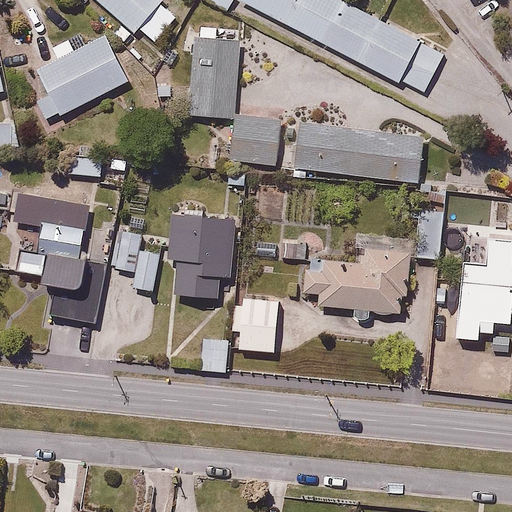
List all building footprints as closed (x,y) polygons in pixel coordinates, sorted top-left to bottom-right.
[(99,0),(136,33),(164,0),(99,0)] [(232,0),(208,0),(228,10),(232,0)] [(244,0),(427,92),(449,48),(352,0),(244,0)] [(241,89),(245,26),(196,23),(191,112),(236,115),(237,102),(254,103),(255,90),(241,89)] [(133,79),(109,33),(81,47),(74,34),(54,44),(61,57),(39,68),(52,92),(38,99),(49,122),(133,79)] [(0,91),(8,89),(0,50),(0,91)] [(284,116),(239,113),(235,161),(281,164),(284,116)] [(22,121),(0,120),(0,143),(22,144),(22,121)] [(431,133),(304,120),(300,167),(426,180),(431,133)] [(106,154),(71,151),(70,171),(105,174),(106,154)] [(21,234),(14,270),(54,278),(48,312),(100,322),(113,252),(82,246),(90,201),(20,188),(14,220),(43,225),(41,237),(21,234)] [(404,232),(365,230),(363,254),(308,251),(306,290),(324,291),(323,303),(354,304),(354,313),(374,314),(375,305),(412,307),(415,253),(443,255),(446,206),(406,204),(404,232)] [(178,291),(222,295),(224,272),(237,273),(242,213),(173,207),(169,257),(181,258),(178,291)] [(147,229),(128,225),(119,266),(136,269),(133,280),(158,285),(166,246),(144,242),(147,229)] [(482,330),(511,332),(511,236),(489,234),(488,261),(466,258),(456,336),(481,337),(482,330)] [(245,303),(235,303),(234,330),(244,330),(244,345),(283,347),(286,295),(246,293),(245,303)] [(235,339),(203,337),(201,368),(233,370),(235,339)]
